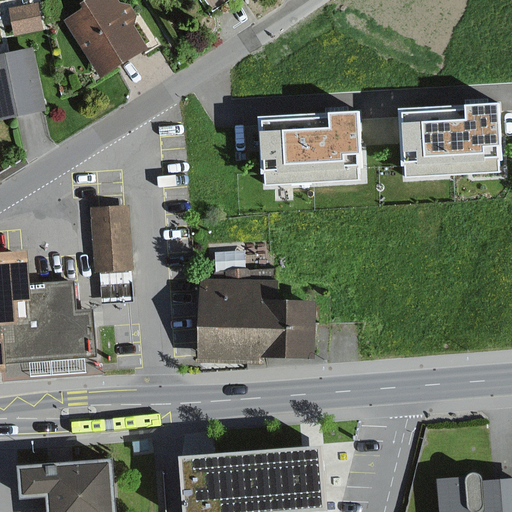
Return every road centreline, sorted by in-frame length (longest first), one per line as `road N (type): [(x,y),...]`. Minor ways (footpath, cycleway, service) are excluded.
road 1 (primary): [(511,379),(0,417)]
road 2 (residential): [(316,0),(0,197)]
